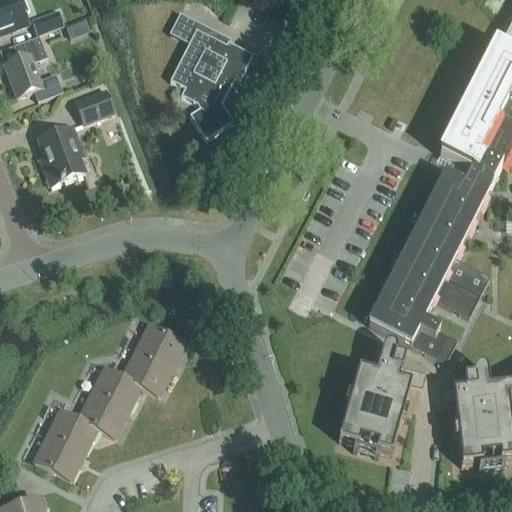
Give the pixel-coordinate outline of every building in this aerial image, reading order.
[(0,0),(0,38),(11,35),(11,36),(28,29),(16,0),(0,0)] [(31,26),(36,40),(65,29),(60,14),(31,26)] [(444,179),(367,330),(379,336),(400,346),(434,364),(445,369),(456,346),(446,341),(439,337),(437,337),(439,333),(434,331),(423,325),(425,321),(433,305),(468,323),(479,300),(489,282),(454,264),(475,222),(479,215),(500,173),(498,172),(511,144),(511,16),(502,37),(507,39),(500,52),(495,50),(439,160),(453,168),(447,180),(445,179),(444,179)] [(195,35),(170,84),(185,92),(180,101),(196,109),(199,114),(189,120),(205,145),(232,127),(220,109),(235,81),(239,83),(252,60),(226,48),(225,50),(195,35)] [(37,106),(61,97),(55,80),(38,86),(31,68),(46,62),(38,41),(12,51),(17,64),(4,69),(16,103),(33,97),(37,106)] [(113,119),(104,96),(74,107),(83,130),(113,119)] [(42,170),(50,191),(84,178),(78,163),(82,162),(71,133),(37,146),(46,169),(42,170)] [(78,424),(60,415),(33,467),(70,486),(96,435),(114,444),(140,392),(158,401),(184,349),(148,330),(122,382),(104,373),(78,424)] [(353,450),(352,456),(377,463),(379,457),(390,460),(400,425),(404,426),(407,416),(403,415),(412,379),(401,375),(404,364),(394,361),(395,358),(395,354),(392,350),(388,349),(384,351),(381,354),(377,368),(374,379),(357,374),(350,400),(346,399),(343,409),(347,410),(337,445),(353,450)] [(464,395),(451,397),(453,408),(507,402),(509,424),(511,423),(511,388),(487,391),(486,377),(486,376),(486,375),(485,375),(485,374),(484,373),(483,372),(482,371),(481,371),(480,371),(479,370),(478,370),(477,371),(475,371),(474,372),(473,373),(473,374),(472,375),(472,376),(472,377),(472,378),(472,382),(462,383),(464,395)] [(456,434),(452,434),(453,445),(457,444),(460,471),(479,469),(479,473),(477,474),(477,475),(503,472),(503,471),(501,471),(501,466),(511,464),(511,446),(511,438),(511,427),(510,428),(509,424),(507,402),(453,408),(456,434)]
